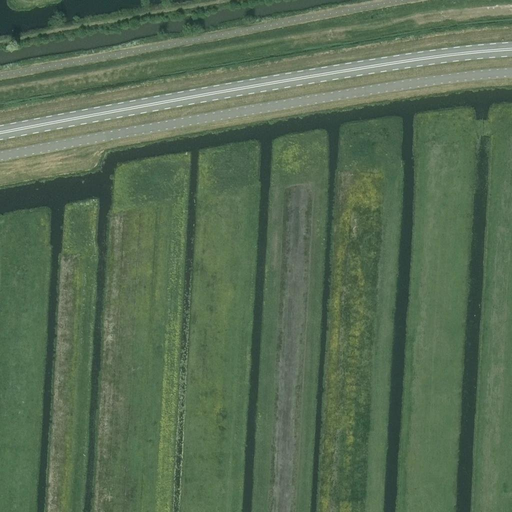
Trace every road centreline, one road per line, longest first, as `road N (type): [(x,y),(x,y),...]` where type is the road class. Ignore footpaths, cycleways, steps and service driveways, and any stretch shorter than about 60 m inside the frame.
road 1 (primary): [(0,132),(392,60),(511,48)]
road 2 (unclassified): [(511,70),(0,154)]
road 3 (track): [(0,41),(216,0)]
